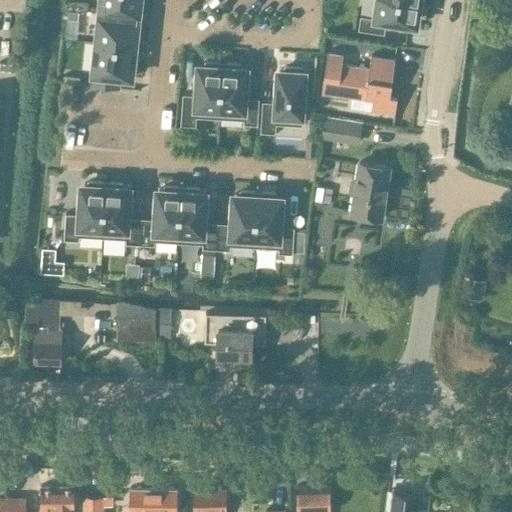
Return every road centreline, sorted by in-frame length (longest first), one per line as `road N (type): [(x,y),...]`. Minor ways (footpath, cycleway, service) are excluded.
road 1 (tertiary): [(407,400),(0,390)]
road 2 (unclassified): [(407,400),(438,186)]
road 3 (unclassified): [(438,186),(432,122),(451,0)]
road 4 (residential): [(167,0),(151,162)]
road 5 (residential): [(151,162),(306,170)]
road 6 (residential): [(511,465),(423,419),(407,400)]
